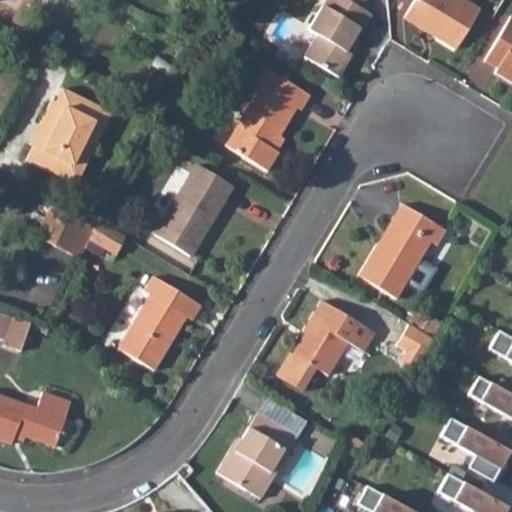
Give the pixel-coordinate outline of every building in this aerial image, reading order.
[(317,31),(305,52),(337,72),(350,50),(345,47),(368,10),(360,5),(363,0),(321,0),(307,25),(317,31)] [(415,0),(409,11),(432,25),(431,27),(457,44),(479,6),(468,0),(415,0)] [(511,13),(487,55),(500,63),(498,68),(511,76),(511,13)] [(242,107),(222,140),(264,165),(275,146),(269,142),(292,102),(297,105),(306,89),(264,64),(240,107),(242,107)] [(23,157),(72,181),(79,167),(69,161),(90,119),(100,124),(107,110),(58,85),(51,99),(48,97),(36,121),(42,124),(32,144),(29,143),(23,157)] [(192,161),(150,231),(185,253),(228,182),(192,161)] [(378,230),(355,268),(392,290),(426,233),(432,237),(442,222),(400,195),(390,209),(393,212),(381,232),(378,230)] [(51,205),(36,236),(71,253),(85,223),(51,205)] [(105,206),(89,241),(118,254),(134,219),(105,206)] [(145,291),(113,345),(148,366),(182,312),(188,316),(196,301),(148,272),(139,287),(145,291)] [(300,327),(288,348),(324,370),(343,337),(359,347),(370,327),(317,294),(297,325),(300,327)] [(0,341),(23,348),(31,322),(0,312),(0,341)] [(437,337),(412,322),(398,344),(409,350),(403,360),(418,370),(437,337)] [(511,339),(499,333),(490,351),(511,363),(511,339)] [(511,396),(479,378),(469,396),(511,419),(511,396)] [(0,389),(0,435),(11,439),(16,427),(54,441),(71,396),(43,386),(37,403),(0,389)] [(231,444),(218,469),(262,493),(273,475),(267,472),(283,444),(286,446),(295,431),(255,408),(234,446),(231,444)] [(489,441),(451,419),(441,437),(475,457),(469,469),(493,483),(510,452),(489,441)] [(505,511),(507,509),(448,475),(438,492),(471,511),(505,511)] [(412,511),(368,487),(357,504),(370,511),(412,511)]
